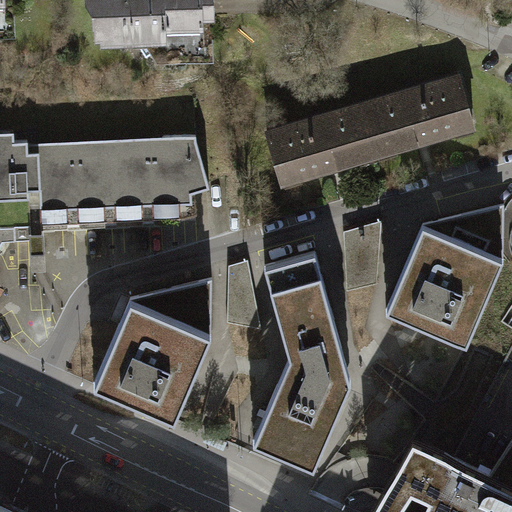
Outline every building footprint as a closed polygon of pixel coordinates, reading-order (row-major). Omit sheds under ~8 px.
[(0,0),(0,10),(15,10),(14,0),(0,0)] [(209,0),(91,0),(93,18),(103,17),(105,46),(181,43),(180,31),(211,30),(209,0)] [(472,71),(372,101),(390,157),(489,128),(472,71)] [(275,130),(293,187),(390,157),(372,101),(275,130)] [(15,132),(0,132),(0,226),(16,225),(17,239),(31,238),(32,252),(45,252),(44,227),(182,221),(182,216),(196,212),(195,190),(210,185),(196,136),(166,137),(166,145),(30,151),(29,141),(16,141),(15,132)] [(504,203),(423,222),(387,309),(468,343),(504,256),(504,203)] [(0,290),(2,288),(0,287),(0,249),(7,239),(17,239),(16,225),(0,226),(0,290)] [(250,438),(315,465),(352,377),(313,245),(261,260),(287,350),(250,438)] [(413,438),(455,458),(511,348),(511,326),(503,320),(511,307),(511,259),(504,256),(468,343),(436,401),(427,418),(413,438)] [(133,293),(95,383),(176,417),(214,327),(133,293)] [(388,472),(368,508),(375,511),(511,511),(511,440),(490,474),(455,458),(413,438),(409,436),(388,472)] [(27,511),(2,501),(0,511),(27,511)]
